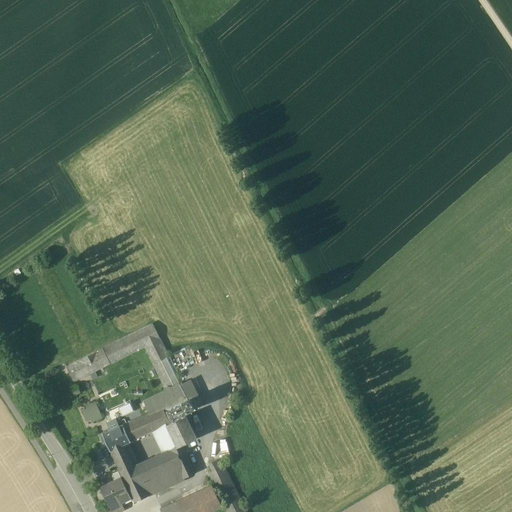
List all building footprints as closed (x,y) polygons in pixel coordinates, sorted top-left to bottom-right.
[(183,385),(153,324),(96,352),(78,360),(66,367),(73,382),(145,347),(167,393),(183,385)] [(84,381),(80,383),(84,391),(88,390),(84,381)] [(96,397),(85,402),(95,426),(107,421),(96,397)] [(155,397),(147,401),(152,412),(159,409),(155,397)] [(190,399),(167,410),(171,420),(195,409),(190,399)] [(147,401),(140,404),(142,410),(147,408),(149,414),(152,412),(147,401)] [(120,407),(124,415),(134,410),(131,402),(120,407)] [(149,414),(123,425),(130,441),(166,425),(171,423),(163,407),(159,409),(152,412),(149,414)] [(171,423),(166,425),(177,447),(182,445),(197,438),(186,415),(171,423)] [(116,422),(108,425),(111,431),(119,427),(116,422)] [(111,431),(103,434),(110,450),(111,450),(124,444),(130,441),(123,425),(119,427),(111,431)] [(134,467),(124,444),(111,450),(135,502),(148,496),(134,467)] [(177,447),(134,467),(148,496),(195,474),(182,445),(177,447)] [(246,511),(220,458),(209,464),(213,471),(208,474),(226,511),(246,511)] [(119,472),(112,475),(115,481),(121,478),(119,472)] [(115,481),(101,487),(110,507),(111,508),(121,503),(131,498),(121,478),(115,481)] [(212,485),(175,502),(179,511),(211,511),(222,507),(212,485)] [(131,498),(121,503),(124,509),(134,505),(131,498)] [(179,511),(175,502),(160,509),(161,511),(179,511)] [(121,503),(111,508),(110,507),(109,508),(111,511),(118,511),(124,509),(121,503)]
